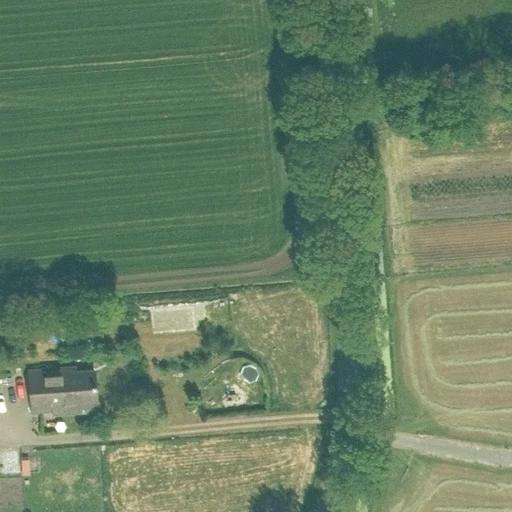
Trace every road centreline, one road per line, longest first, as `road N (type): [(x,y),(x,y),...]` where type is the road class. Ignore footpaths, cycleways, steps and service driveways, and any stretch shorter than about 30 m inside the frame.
road 1 (unclassified): [(322,511),(347,361),(320,0)]
road 2 (unknown): [(339,432),(461,458),(511,458)]
